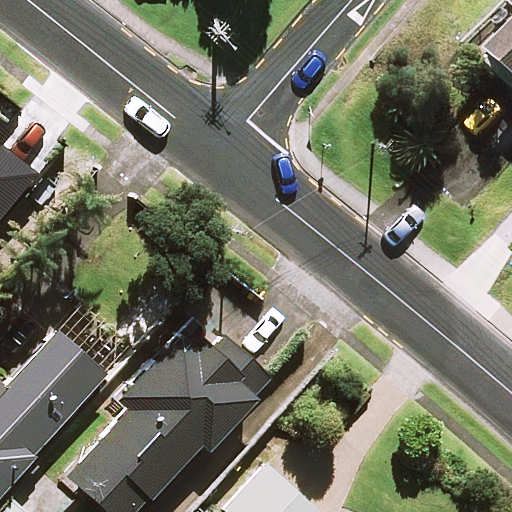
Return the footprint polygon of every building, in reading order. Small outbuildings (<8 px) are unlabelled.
[(511,39),(496,58),(511,71),(511,39)] [(0,128),(0,191),(20,167),(0,151),(0,138),(5,132),(0,128)] [(208,348),(180,322),(113,396),(123,405),(62,472),(105,511),(128,511),(194,440),(201,446),(264,376),(220,335),(208,348)] [(0,485),(101,370),(50,326),(0,382),(0,485)] [(315,511),(261,463),(221,508),(225,511),(315,511)] [(25,511),(9,497),(0,506),(0,511),(25,511)]
